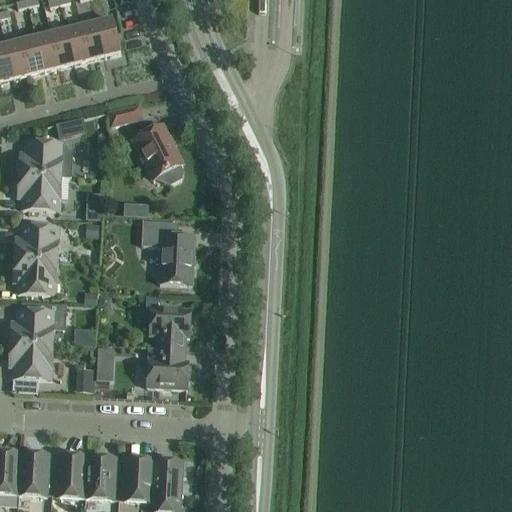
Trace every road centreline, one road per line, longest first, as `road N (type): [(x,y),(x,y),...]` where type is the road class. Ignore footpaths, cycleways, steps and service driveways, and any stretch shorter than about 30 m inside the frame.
road 1 (residential): [(222,432),(232,193),(167,64),(149,0)]
road 2 (tertiary): [(179,0),(270,224)]
road 3 (tertiary): [(270,224),(274,165),(201,0)]
road 4 (residential): [(0,418),(222,432)]
road 5 (tertiary): [(260,434),(270,224)]
